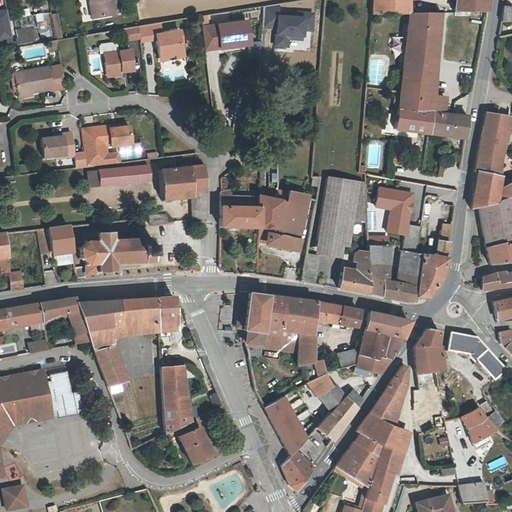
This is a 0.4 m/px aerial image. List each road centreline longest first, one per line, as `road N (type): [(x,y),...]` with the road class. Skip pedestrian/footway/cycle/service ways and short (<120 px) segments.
road 1 (residential): [(0,367),(75,354),(95,377),(133,476),(175,490),(253,447)]
road 2 (residential): [(210,281),(207,145),(147,99),(16,112)]
road 3 (tertiary): [(429,310),(286,511)]
road 4 (tertiary): [(429,310),(210,281)]
road 5 (tertiary): [(449,277),(479,93)]
road 6 (tertiary): [(182,281),(0,301)]
road 7 (tertiary): [(253,447),(182,281)]
